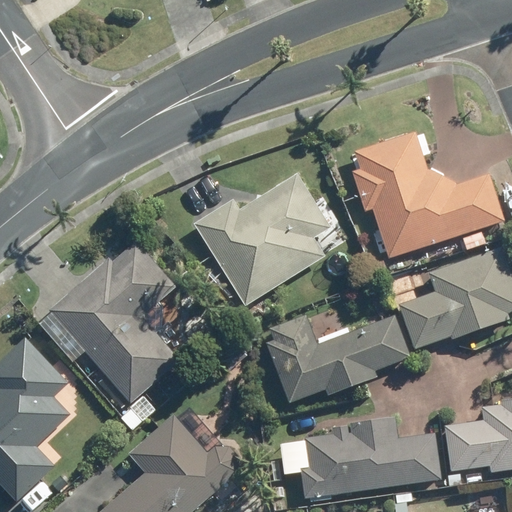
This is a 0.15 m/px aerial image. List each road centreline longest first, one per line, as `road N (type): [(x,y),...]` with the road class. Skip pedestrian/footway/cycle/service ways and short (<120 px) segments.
road 1 (residential): [(501,14),(160,136),(94,149)]
road 2 (residential): [(94,149),(136,104),(296,25),(372,0)]
road 3 (tertiary): [(0,22),(94,149)]
road 4 (tertiary): [(94,149),(0,229)]
